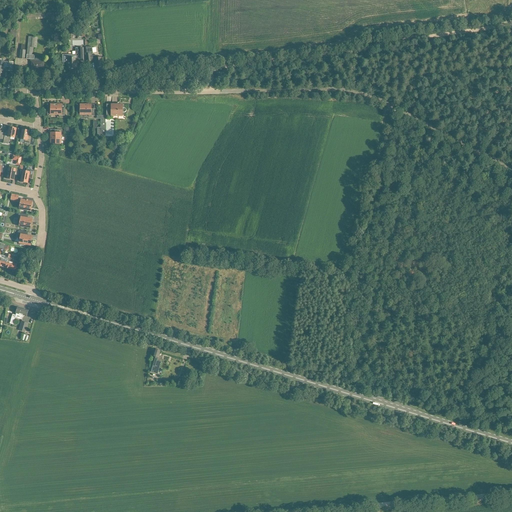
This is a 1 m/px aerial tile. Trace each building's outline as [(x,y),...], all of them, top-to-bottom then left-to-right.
[(50,12),(26,14),(26,16),(27,16),(27,20),(50,18),(50,12)] [(44,69),(43,64),(43,61),(34,61),(34,59),(35,55),(33,55),(33,48),(37,48),(38,37),(29,37),(27,55),(27,54),(26,59),(31,60),(31,62),(32,70),(44,69)] [(86,54),(87,62),(95,61),(96,68),(103,67),(102,57),(97,58),(97,55),(92,56),(92,53),(93,53),(92,46),(86,47),(87,54),(86,54)] [(71,55),(63,55),(63,62),(67,62),(69,62),(69,68),(77,68),(77,62),(77,61),(79,61),(79,55),(77,55),(76,55),(71,55)] [(0,77),(2,78),(5,78),(6,71),(13,71),(13,66),(13,62),(9,62),(4,61),(4,60),(0,59),(0,77)] [(47,112),(51,112),(59,112),(59,116),(65,116),(65,104),(65,108),(62,108),(62,105),(62,104),(54,104),(51,104),(47,104),(47,112)] [(77,112),(80,113),(89,113),(88,116),(94,116),(94,105),(94,108),(91,108),(91,105),(84,105),(84,104),(81,104),(81,105),(77,105),(77,112)] [(125,109),(124,108),(124,105),(116,105),(116,106),(113,106),(113,105),(107,105),(107,116),(124,116),(124,113),(125,112),(126,112),(126,111),(126,110),(126,109),(125,109)] [(1,133),(0,139),(4,140),(3,143),(8,144),(11,137),(15,138),(16,129),(15,129),(15,128),(12,128),(9,127),(8,134),(1,133)] [(30,145),(31,138),(28,137),(29,131),(26,131),(26,130),(23,130),(22,130),(20,139),(24,140),(24,144),(30,145)] [(59,136),(61,136),(62,136),(62,130),(51,130),(54,130),(54,133),(51,133),(51,140),(50,140),(50,143),(50,147),(58,147),(59,136)] [(8,172),(7,178),(7,179),(14,180),(15,173),(18,174),(20,167),(9,165),(9,169),(8,169),(7,172),(8,172)] [(28,183),(29,176),(32,177),(34,170),(27,169),(26,172),(23,171),(23,172),(21,172),(21,175),(22,175),(21,181),(21,182),(28,183)] [(33,202),(32,202),(23,200),(23,197),(12,195),(11,200),(18,201),(18,203),(21,203),(20,209),(21,209),(21,210),(24,211),(24,210),(30,211),(31,211),(33,202)] [(32,219),(26,218),(26,215),(19,213),(18,220),(17,225),(21,226),(21,227),(24,228),(24,227),(31,228),(32,219)] [(32,237),(26,235),(26,232),(19,231),(18,237),(20,238),(19,243),(20,243),(21,244),(20,245),(24,245),(24,244),(30,245),(31,245),(32,237)] [(1,259),(0,263),(0,266),(5,268),(8,260),(8,258),(9,254),(7,254),(6,257),(5,257),(4,260),(1,259)] [(8,260),(5,268),(15,271),(17,266),(17,264),(10,262),(11,259),(13,259),(13,260),(17,261),(17,259),(16,259),(17,257),(12,255),(9,254),(8,258),(8,260)] [(18,307),(16,314),(16,316),(13,315),(10,324),(13,325),(15,318),(22,320),(23,316),(27,317),(28,310),(18,307)] [(25,332),(28,323),(22,321),(19,330),(25,332)] [(156,349),(155,349),(153,356),(155,357),(151,372),(158,374),(161,362),(157,360),(160,351),(158,350),(158,349),(156,349)]
